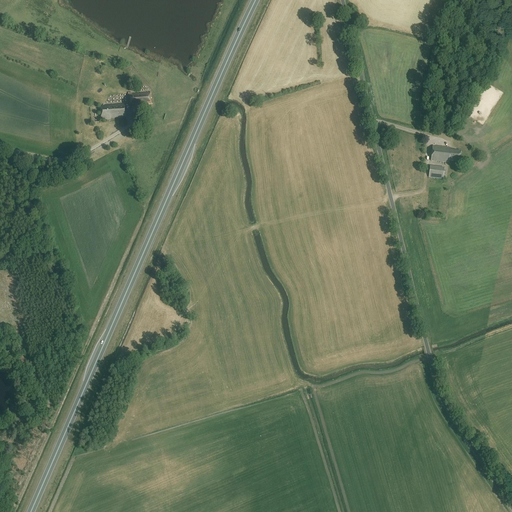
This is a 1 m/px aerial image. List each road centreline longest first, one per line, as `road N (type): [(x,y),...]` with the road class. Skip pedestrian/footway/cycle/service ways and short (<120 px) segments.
road 1 (trunk): [(30,511),(255,0)]
road 2 (unclassified): [(511,507),(439,392),(342,0)]
